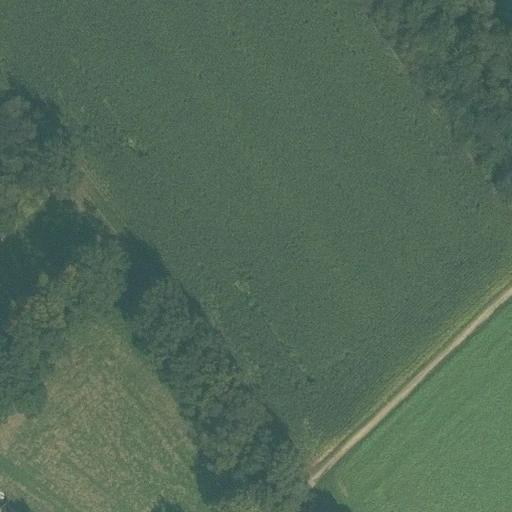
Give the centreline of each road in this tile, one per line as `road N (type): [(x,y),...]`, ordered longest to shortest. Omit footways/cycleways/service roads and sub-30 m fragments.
road 1 (track): [(314,511),(0,81)]
road 2 (track): [(282,511),(511,291)]
